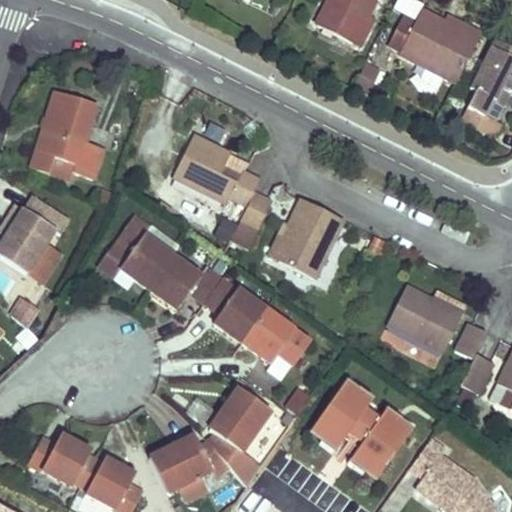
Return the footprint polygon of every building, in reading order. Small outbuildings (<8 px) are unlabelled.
[(331,0),(320,24),(356,42),(370,13),(376,0),(331,0)] [(376,17),(370,13),(356,42),(364,46),(376,17)] [(443,24),(421,13),(415,25),(403,18),(389,47),(401,53),(400,55),(457,84),(481,34),(466,27),(463,34),(443,24)] [(463,34),(466,27),(447,17),(443,24),(463,34)] [(511,89),(511,49),(496,41),(470,91),(477,94),(463,121),(497,140),(503,126),(495,122),(486,118),(495,102),(503,107),(511,89)] [(380,71),(367,63),(356,85),(369,92),(380,71)] [(94,103),(53,91),(29,169),(48,175),(53,159),(74,164),(72,174),(91,180),(101,147),(84,141),(94,103)] [(503,107),(495,102),(486,118),(495,122),(503,107)] [(177,178),(230,205),(232,201),(251,210),(245,221),(262,230),(276,202),(259,193),(266,181),(247,171),(241,183),(224,175),(234,155),(198,136),(177,178)] [(247,171),(251,163),(234,155),(224,175),(241,183),(247,171)] [(74,164),(53,159),(48,175),(69,182),(72,174),(74,164)] [(113,191),(100,187),(95,202),(109,207),(113,191)] [(282,260),(319,279),(347,222),(305,201),(291,228),(297,230),(282,260)] [(109,207),(95,202),(93,212),(104,216),(109,207)] [(0,263),(23,281),(34,266),(45,252),(37,247),(47,234),(17,213),(9,225),(14,229),(3,243),(0,247),(0,263)] [(295,330),(205,268),(198,277),(141,238),(148,230),(132,218),(116,241),(133,253),(131,256),(114,244),(98,267),(116,279),(122,271),(176,308),(188,291),(221,314),(215,323),(271,362),(279,352),(295,362),(309,342),(293,331),(295,330)] [(14,229),(9,225),(0,236),(0,240),(3,243),(14,229)] [(282,260),(297,230),(291,228),(286,225),(271,255),(282,260)] [(38,292),(60,263),(45,252),(34,266),(23,281),(38,292)] [(461,317),(431,301),(434,295),(409,281),(388,319),(444,349),(461,317)] [(27,330),(39,311),(20,298),(8,318),(27,330)] [(474,359),(477,354),(488,332),(470,323),(456,350),(474,359)] [(462,384),(476,391),(491,361),(477,354),(474,359),(462,384)] [(511,356),(499,383),(511,389),(511,404),(510,409),(511,409),(511,356)] [(325,442),(322,446),(336,457),(350,437),(363,447),(349,466),(364,477),(367,472),(380,481),(412,436),(400,427),(403,422),(389,412),(381,422),(368,412),(375,402),(361,391),(357,396),(345,388),(313,433),(325,442)] [(252,485),(266,465),(245,449),(271,414),(238,390),(209,430),(213,433),(198,443),(195,436),(150,459),(168,495),(180,489),(187,504),(210,493),(203,479),(214,473),(216,478),(232,471),(252,485)] [(41,438),(30,461),(75,485),(91,455),(92,452),(60,436),(55,447),(41,438)] [(496,511),(474,482),(441,458),(446,452),(431,442),(411,471),(424,480),(417,491),(446,511),(449,509),(452,511),(496,511)] [(103,461),(91,455),(75,485),(87,492),(103,461)] [(129,486),(134,476),(104,458),(103,461),(87,492),(124,511),(131,511),(142,494),(129,486)] [(146,511),(174,511),(167,500),(146,511)]
